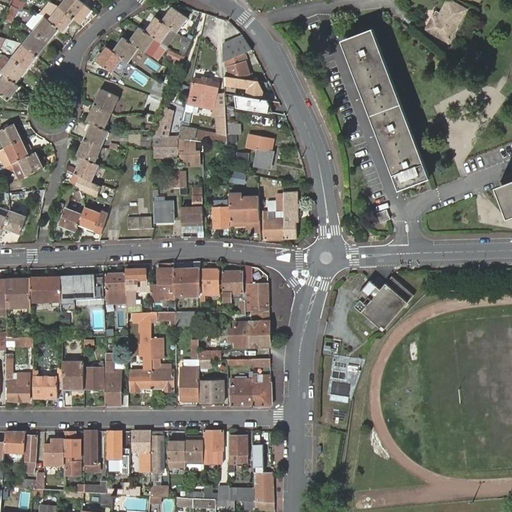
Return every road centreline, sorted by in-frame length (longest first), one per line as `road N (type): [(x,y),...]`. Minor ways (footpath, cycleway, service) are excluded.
road 1 (residential): [(0,417),(296,417)]
road 2 (residential): [(0,257),(242,251)]
road 3 (residential): [(216,0),(259,32),(306,129),(326,204)]
road 4 (residential): [(74,52),(39,105),(41,119),(59,123),(71,105),(73,74)]
